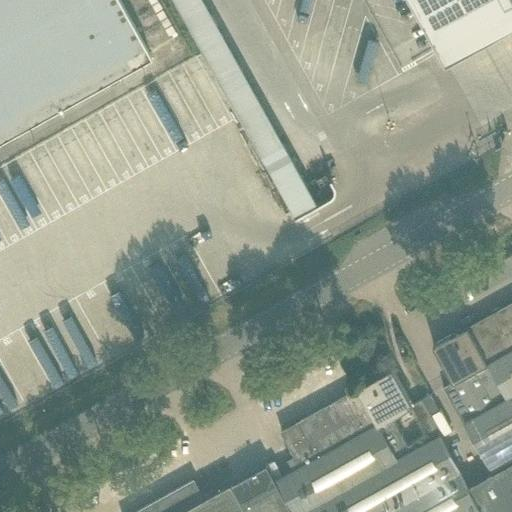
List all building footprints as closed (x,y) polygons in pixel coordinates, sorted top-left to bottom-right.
[(161,0),(79,0),(0,44),(0,370),(140,293),(118,254),(259,175),(161,0)] [(174,0),(182,14),(203,2),(202,0),(174,0)] [(511,0),(419,0),(443,43),(449,40),(448,39),(511,3),(511,0)] [(315,201),(282,141),(260,153),(294,213),(315,201)] [(468,325),(468,326),(511,403),(511,303),(469,327),(468,325)] [(511,511),(511,403),(468,326),(433,345),(453,381),(444,386),(453,404),(463,422),(465,421),(493,472),(469,485),(483,511),(511,511)] [(392,367),(358,387),(379,422),(391,445),(398,457),(410,450),(391,416),(412,404),(392,367)] [(483,511),(469,485),(440,434),(440,433),(398,457),(391,445),(358,387),(357,387),(358,388),(281,431),(294,455),(288,459),(294,469),(275,479),(277,483),(260,492),(270,511),(483,511)] [(270,511),(260,492),(242,502),(231,482),(215,491),(212,487),(204,491),(207,496),(205,497),(194,477),(193,478),(193,479),(133,511),(270,511)]
